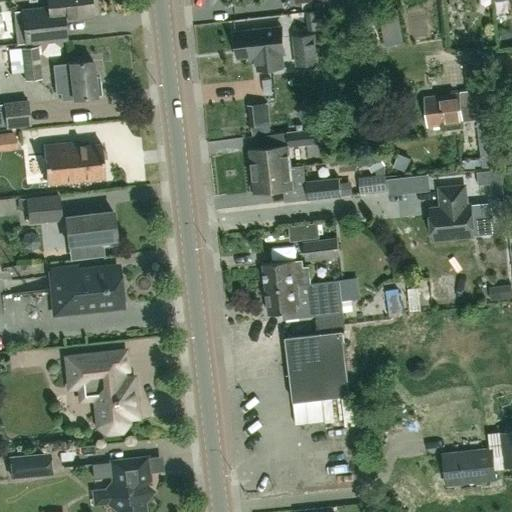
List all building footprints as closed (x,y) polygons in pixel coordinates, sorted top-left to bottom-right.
[(14,11),(17,44),(65,38),(63,19),(92,16),(89,0),(47,0),(48,8),(14,11)] [(0,34),(13,35),(13,17),(0,17),(0,34)] [(283,67),(282,54),(285,53),(282,27),(235,32),(238,58),(256,56),(258,70),(283,67)] [(315,34),(293,36),(296,66),(318,64),(315,34)] [(11,74),(24,72),(25,80),(41,78),(37,46),(21,48),(8,49),(11,74)] [(481,47),(483,63),(466,65),(469,93),(459,95),(459,94),(426,98),(429,127),(444,125),(444,131),(463,128),(462,122),(476,120),(476,117),(490,115),(485,63),(489,62),(487,47),(481,47)] [(61,100),(74,99),(97,96),(97,95),(102,94),(99,75),(94,76),(92,60),(53,65),(56,94),(60,94),(61,100)] [(276,85),(280,108),(297,105),(293,82),(276,85)] [(29,125),(26,99),(2,102),(6,129),(29,125)] [(288,132),(292,131),(293,145),(327,141),(326,128),(325,128),(323,116),(286,120),(288,132)] [(502,167),(497,116),(484,118),(486,132),(482,133),(485,156),(490,155),(492,168),(502,167)] [(14,135),(0,136),(0,148),(15,147),(14,135)] [(47,183),(105,177),(101,145),(72,148),(71,143),(43,146),(47,183)] [(249,150),(252,171),(290,166),(287,145),(249,150)] [(402,177),(411,158),(399,153),(390,173),(402,177)] [(303,174),(302,165),(290,167),(290,166),(252,171),(254,193),(297,187),(296,175),(303,174)] [(427,187),(426,176),(414,177),(415,189),(427,187)] [(338,182),(331,182),(308,185),(309,199),(340,195),(338,182)] [(442,208),(431,209),(434,239),(473,235),(470,205),(466,205),(464,186),(440,188),(442,208)] [(61,220),(59,195),(18,199),(19,209),(27,209),(28,223),(61,220)] [(114,237),(116,236),(113,209),(65,214),(68,242),(86,240),(88,258),(104,256),(103,246),(115,245),(114,237)] [(300,240),(319,238),(317,222),(298,224),(300,240)] [(337,238),(305,241),(307,261),(339,257),(337,238)] [(263,263),(266,288),(311,283),(311,282),(309,265),(303,265),(303,259),(298,259),(291,260),(263,263)] [(51,270),(56,312),(123,305),(119,268),(77,272),(77,267),(51,270)] [(318,316),(343,313),(339,279),(311,282),(311,283),(266,288),(270,313),(283,312),(284,318),(314,314),(318,316)] [(346,330),(343,313),(318,316),(317,319),(318,332),(285,336),(293,401),(296,426),(325,422),(322,397),(350,394),(343,331),(346,330)] [(98,421),(99,426),(106,432),(121,431),(127,423),(127,418),(137,417),(136,410),(133,410),(133,402),(135,401),(135,394),(129,390),(128,384),(119,377),(118,369),(110,370),(108,353),(66,358),(70,387),(98,384),(101,407),(102,409),(97,416),(98,421)] [(504,467),(511,466),(511,430),(500,432),(504,467)] [(447,484),(495,478),(491,447),(443,452),(447,484)] [(52,475),(50,452),(8,456),(10,479),(52,475)] [(93,507),(113,505),(117,509),(117,511),(144,511),(143,501),(152,490),(144,484),(149,479),(148,472),(146,457),(111,461),(113,475),(116,477),(106,490),(91,491),(93,507)]
